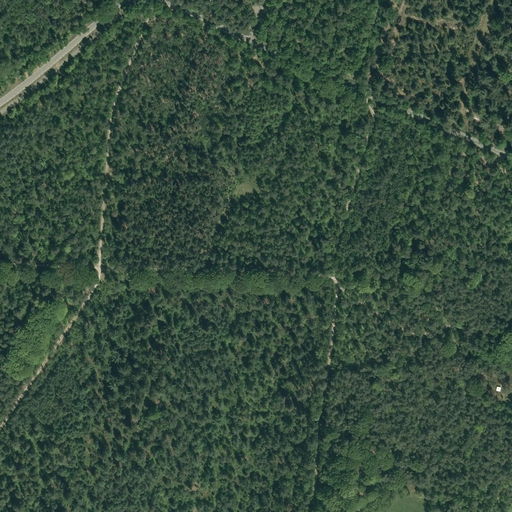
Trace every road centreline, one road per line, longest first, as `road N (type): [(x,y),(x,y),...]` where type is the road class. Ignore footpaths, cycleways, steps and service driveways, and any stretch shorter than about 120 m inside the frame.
road 1 (tertiary): [(511,156),(246,40)]
road 2 (track): [(155,0),(110,110),(98,266)]
road 3 (track): [(98,266),(333,275)]
road 4 (track): [(308,511),(337,286)]
road 5 (track): [(511,317),(495,329),(448,326),(419,335),(337,286)]
road 6 (track): [(0,429),(99,272)]
road 7 (track): [(333,275),(374,118)]
road 8 (tertiary): [(0,102),(122,0)]
road 9 (track): [(495,0),(454,130)]
